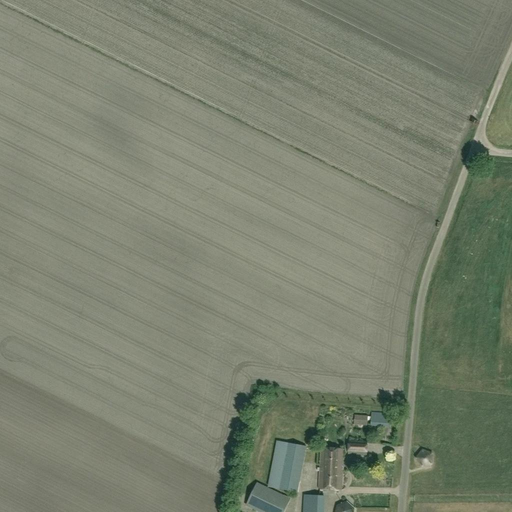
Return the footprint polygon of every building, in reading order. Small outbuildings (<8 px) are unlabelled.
[(370,426),(391,428),(391,414),(371,413),(370,426)] [(356,454),(366,454),(367,442),(360,442),(360,438),(357,438),(357,440),(349,439),(349,450),(356,451),(356,454)] [(279,489),(298,493),(307,446),(288,443),(279,489)] [(319,488),(342,489),(344,450),(321,449),(319,488)] [(247,505),(260,511),(283,511),(290,499),(257,484),(247,505)] [(303,511),(323,511),(325,496),(304,495),(303,511)]
